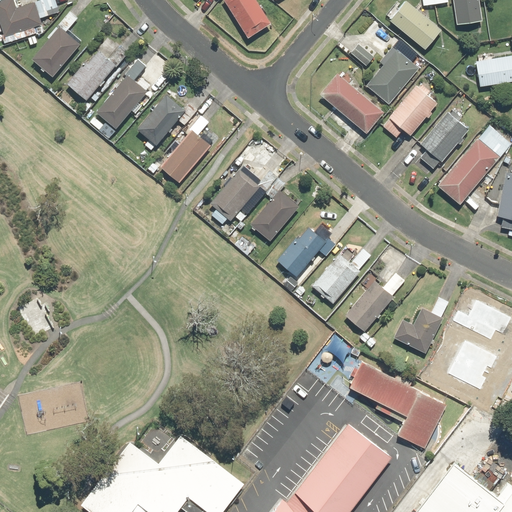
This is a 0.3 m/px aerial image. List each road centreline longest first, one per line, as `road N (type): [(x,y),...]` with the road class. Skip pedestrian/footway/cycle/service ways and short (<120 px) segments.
road 1 (residential): [(260,95),(409,223),(511,277)]
road 2 (residential): [(152,0),(260,95)]
road 3 (residential): [(340,0),(260,95)]
